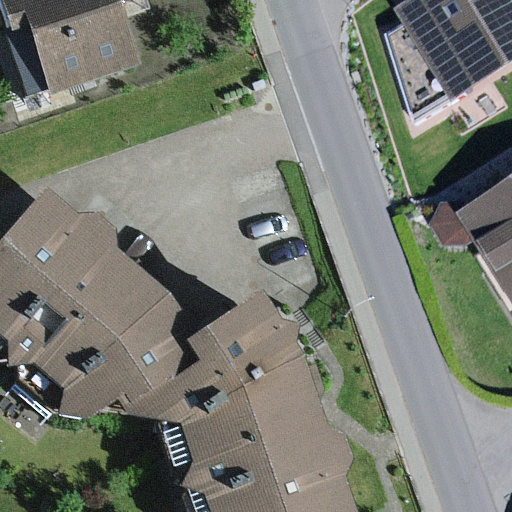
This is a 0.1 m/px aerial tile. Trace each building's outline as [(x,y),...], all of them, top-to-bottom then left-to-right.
[(109,0),(0,0),(0,31),(15,26),(38,98),(132,67),(109,0)] [(511,0),(411,0),(396,9),(450,100),(511,63),(511,0)] [(444,202),(431,226),(443,247),(466,247),(473,243),(511,303),(511,177),(468,205),(466,201),(444,202)] [(93,393),(174,339),(148,300),(93,255),(93,236),(73,219),(55,221),(20,193),(0,218),(0,368),(16,366),(47,392),(42,416),(53,421),(93,393)] [(174,339),(93,393),(108,417),(162,428),(175,465),(165,489),(188,500),(192,511),(338,511),(328,480),(337,465),(327,438),(309,432),(284,360),(274,348),(279,329),(257,326),(237,297),(174,339)]
